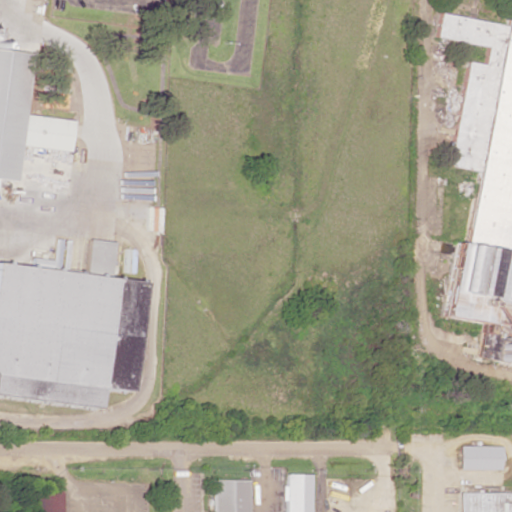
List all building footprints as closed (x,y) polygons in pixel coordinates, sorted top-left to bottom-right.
[(511,20),(434,14),(432,40),(482,44),(481,64),(465,63),(443,319),(478,322),(474,359),(511,362),(511,349),(507,347),(498,346),(504,353),(495,352),(503,258),(511,258),(511,20)] [(0,397),(95,407),(97,389),(126,392),(138,282),(107,278),(111,242),(85,239),(82,271),(0,263),(0,185),(12,187),(16,146),(66,151),(70,120),(20,115),(26,52),(0,49),(0,397)] [(499,446),(456,446),(456,469),(498,470),(499,446)] [(307,511),(307,474),(282,474),(282,485),(279,485),(279,500),(282,500),(282,511),(307,511)] [(245,511),(246,480),(210,480),(209,511),(245,511)] [(56,511),(57,491),(30,490),(29,511),(56,511)] [(511,511),(511,493),(456,492),(455,511),(511,511)]
